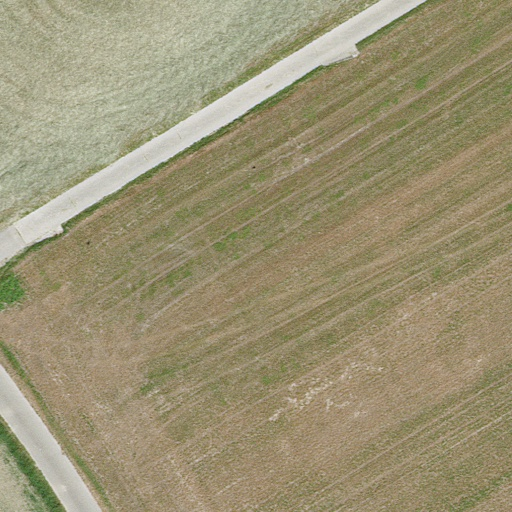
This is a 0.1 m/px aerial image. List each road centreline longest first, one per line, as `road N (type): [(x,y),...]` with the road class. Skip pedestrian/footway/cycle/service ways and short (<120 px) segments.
road 1 (track): [(426,0),(0,261)]
road 2 (track): [(0,406),(71,511)]
